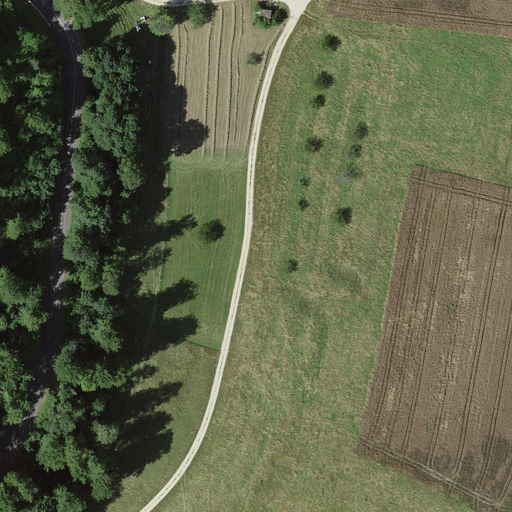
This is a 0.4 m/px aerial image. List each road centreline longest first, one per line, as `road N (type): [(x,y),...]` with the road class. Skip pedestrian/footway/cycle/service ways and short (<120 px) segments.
road 1 (track): [(148,511),(206,423),(265,91),(301,7)]
road 2 (tertiary): [(0,458),(32,401),(50,342),(67,170),(74,58),(66,30),(43,0)]
road 3 (track): [(50,342),(72,511)]
